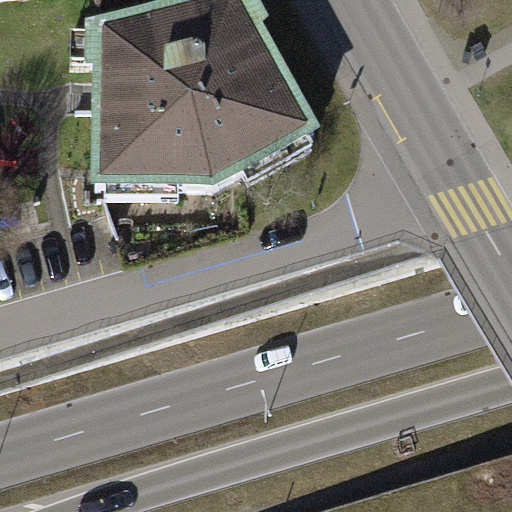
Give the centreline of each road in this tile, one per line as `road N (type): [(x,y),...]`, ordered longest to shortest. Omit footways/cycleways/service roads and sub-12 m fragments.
road 1 (secondary): [(511,301),(0,453)]
road 2 (residential): [(0,334),(463,196)]
road 3 (secondary): [(85,511),(511,380)]
road 4 (tertiary): [(353,0),(463,196)]
